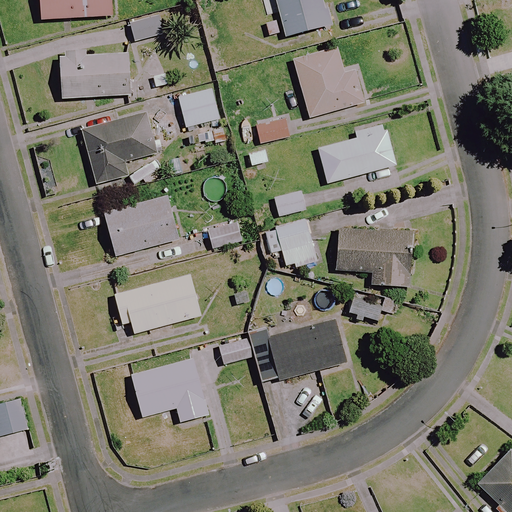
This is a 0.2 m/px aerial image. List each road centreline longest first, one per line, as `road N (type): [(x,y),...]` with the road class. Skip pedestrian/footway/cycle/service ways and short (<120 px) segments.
road 1 (residential): [(436,0),(491,221),(491,288),(467,351),(425,404),(359,448),(137,510)]
road 2 (residential): [(94,511),(0,158)]
